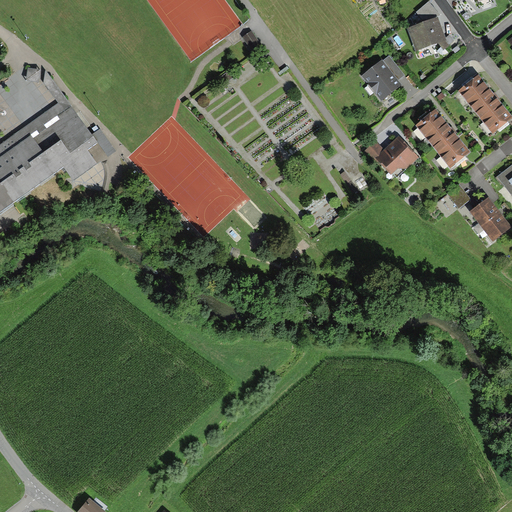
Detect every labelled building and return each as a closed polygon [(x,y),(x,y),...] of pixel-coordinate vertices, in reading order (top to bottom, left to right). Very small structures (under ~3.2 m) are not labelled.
[(429,2),(417,12),(425,22),(438,17),(441,16),(429,2)] [(408,28),(417,50),(438,43),(444,50),(450,47),(445,41),(446,40),(438,17),(425,22),(423,22),(408,28)] [(362,74),(381,100),(399,87),(387,70),(395,65),(391,58),(382,64),(380,61),(362,74)] [(32,63),(20,71),(29,81),(34,77),(57,104),(14,132),(16,135),(24,129),(31,137),(57,118),(55,115),(69,104),(43,69),(38,72),(32,63)] [(459,91),(491,131),(510,116),(478,76),(459,91)] [(0,212),(61,168),(68,178),(93,160),(86,150),(97,142),(107,156),(114,151),(94,123),(87,129),(69,104),(55,115),(57,118),(31,137),(24,129),(16,135),(14,132),(0,142),(0,212)] [(417,125),(450,165),(467,151),(434,111),(417,125)] [(402,170),(416,159),(411,152),(409,153),(398,139),(384,151),(376,141),(364,150),(374,162),(378,158),(390,172),(398,165),(402,170)] [(511,165),(497,176),(511,195),(511,194),(511,165)] [(351,192),(357,189),(345,171),(340,174),(351,192)] [(457,209),(470,200),(459,184),(446,193),(457,209)] [(484,231),(492,241),(511,227),(488,197),(469,212),(477,223),(473,226),(479,234),(484,231)] [(79,511),(103,511),(89,499),(79,511)]
